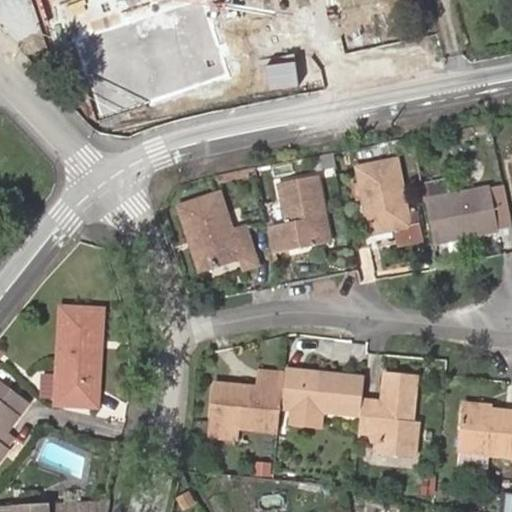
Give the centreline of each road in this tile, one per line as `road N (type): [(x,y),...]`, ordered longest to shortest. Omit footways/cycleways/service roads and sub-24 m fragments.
road 1 (residential): [(511,73),(153,154),(109,186)]
road 2 (residential): [(182,333),(281,309),(511,331)]
road 3 (residential): [(155,511),(174,433),(182,333)]
road 4 (residential): [(182,333),(140,216),(109,186)]
road 5 (residential): [(0,75),(109,186)]
road 6 (residential): [(109,186),(50,224),(0,283)]
